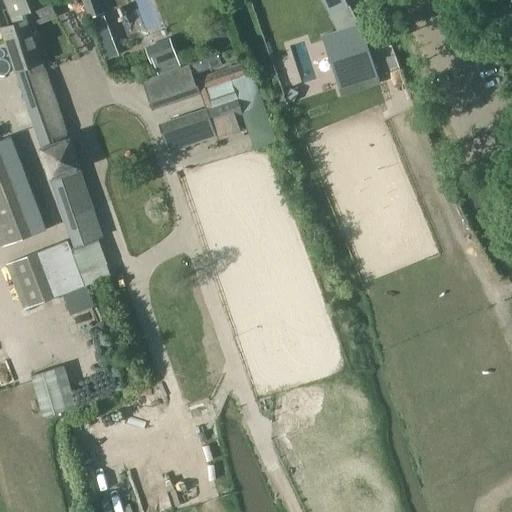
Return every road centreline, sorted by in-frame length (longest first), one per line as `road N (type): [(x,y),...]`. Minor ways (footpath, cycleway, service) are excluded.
road 1 (track): [(511,283),(490,292),(359,0)]
road 2 (track): [(295,511),(234,369),(193,437),(119,452),(110,470)]
